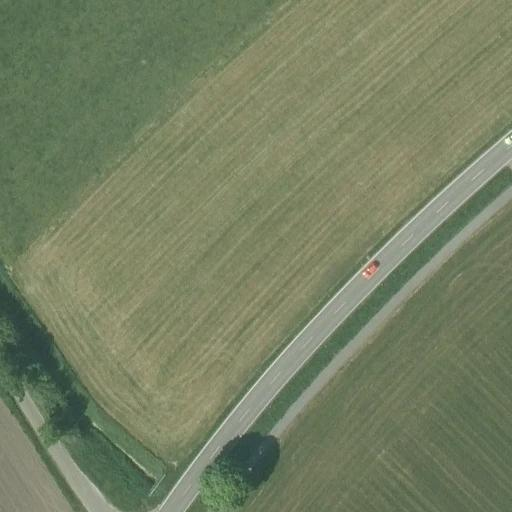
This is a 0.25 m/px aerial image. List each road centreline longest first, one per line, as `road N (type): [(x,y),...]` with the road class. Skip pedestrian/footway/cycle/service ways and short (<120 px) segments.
road 1 (tertiary): [(511,146),(316,330),(169,511)]
road 2 (unclassified): [(0,367),(93,511)]
